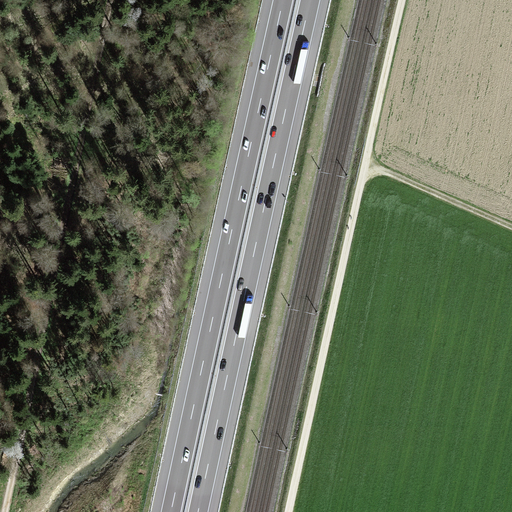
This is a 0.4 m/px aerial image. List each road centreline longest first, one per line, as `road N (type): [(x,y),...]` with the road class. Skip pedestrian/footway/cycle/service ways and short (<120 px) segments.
road 1 (track): [(289,511),(402,0)]
road 2 (motorway): [(198,511),(310,0)]
road 3 (motorway): [(282,0),(171,511)]
road 4 (track): [(106,0),(3,511)]
road 5 (track): [(511,226),(364,166)]
